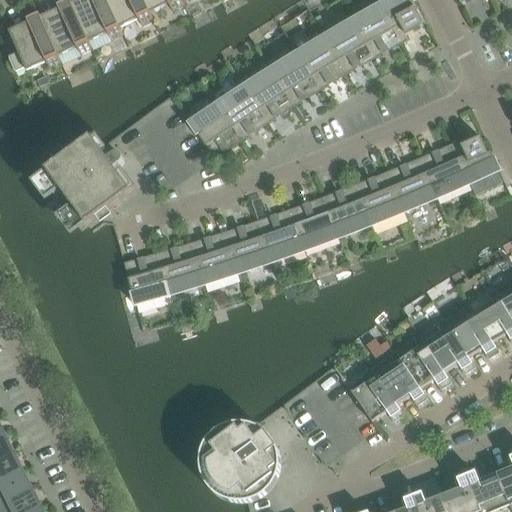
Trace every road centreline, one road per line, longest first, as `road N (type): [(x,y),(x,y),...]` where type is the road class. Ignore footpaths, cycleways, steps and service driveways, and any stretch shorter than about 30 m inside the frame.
road 1 (residential): [(511,431),(404,475),(328,495),(391,443),(511,365)]
road 2 (residential): [(483,92),(117,227)]
road 3 (residential): [(96,511),(0,319)]
